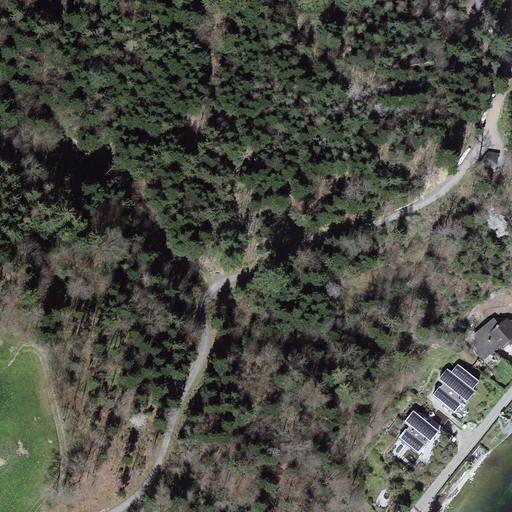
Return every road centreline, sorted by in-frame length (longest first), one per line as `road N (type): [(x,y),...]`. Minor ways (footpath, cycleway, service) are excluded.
road 1 (track): [(116,511),(155,471),(199,359),(210,291),(296,242),(361,230),(435,196),(479,148),(504,77),(477,0)]
road 2 (track): [(34,511),(61,469),(62,446),(44,253),(24,205),(0,90)]
road 3 (residential): [(413,511),(511,390)]
